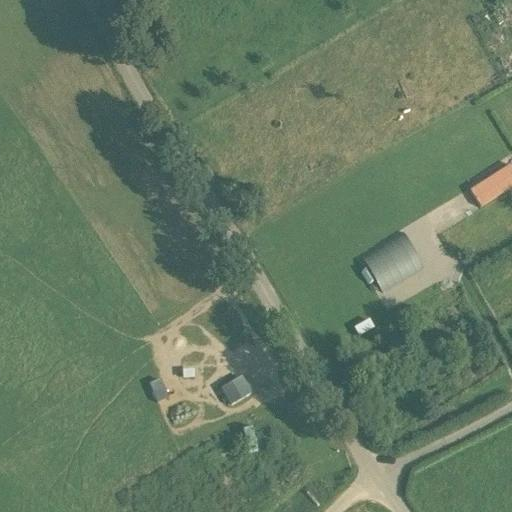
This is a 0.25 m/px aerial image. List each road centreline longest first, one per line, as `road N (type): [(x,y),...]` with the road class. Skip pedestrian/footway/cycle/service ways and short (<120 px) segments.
road 1 (track): [(84,0),(370,476)]
road 2 (track): [(370,476),(511,408)]
